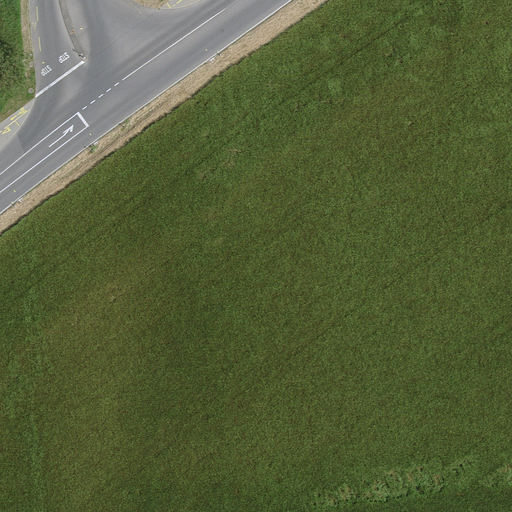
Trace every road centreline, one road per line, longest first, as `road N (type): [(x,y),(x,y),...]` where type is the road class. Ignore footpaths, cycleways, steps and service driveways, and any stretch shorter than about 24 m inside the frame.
road 1 (secondary): [(144,77),(252,0)]
road 2 (tertiary): [(46,0),(56,60),(84,121)]
